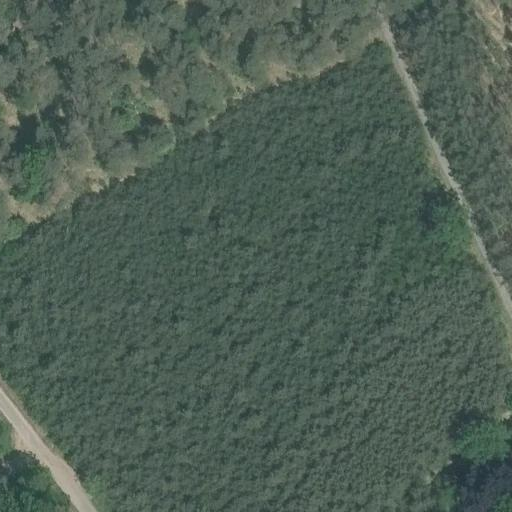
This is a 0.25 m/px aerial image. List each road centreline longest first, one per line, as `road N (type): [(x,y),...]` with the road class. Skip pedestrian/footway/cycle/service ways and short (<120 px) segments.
road 1 (track): [(416,0),(0,243)]
road 2 (track): [(364,0),(511,325)]
road 3 (unclassified): [(91,511),(0,395)]
